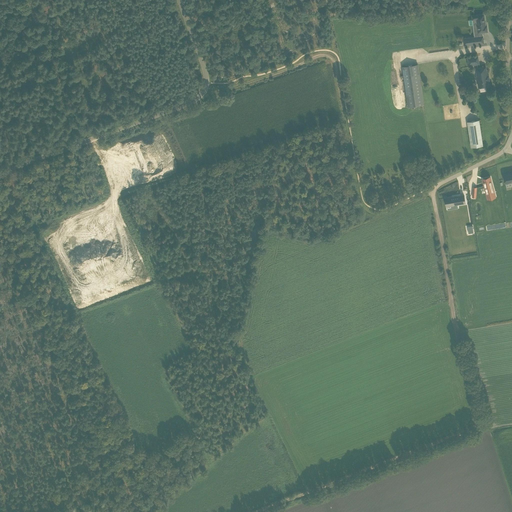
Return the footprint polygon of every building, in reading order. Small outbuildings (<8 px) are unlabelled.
[(472,20),(470,20),(471,25),(474,25),(476,37),(463,38),(464,46),(484,43),(483,36),(482,36),(482,32),(488,32),(487,26),(485,26),(484,14),(472,15),(472,20)] [(478,56),(468,58),(469,65),(479,64),(478,56)] [(402,67),(408,107),(424,104),(418,64),(402,67)] [(486,67),(476,68),(477,77),(476,77),(477,82),(478,82),(479,87),(480,87),(480,91),(486,90),(486,86),(489,86),(488,80),(489,80),(489,76),(487,76),(486,67)] [(479,120),(467,122),(471,147),(483,145),(479,120)] [(511,172),(503,174),(505,183),(511,181),(511,172)] [(490,176),(483,178),(489,196),(496,194),(490,176)] [(464,195),(445,198),(446,206),(447,206),(451,205),(452,207),(456,206),(455,204),(457,204),(465,203),(464,195)]
